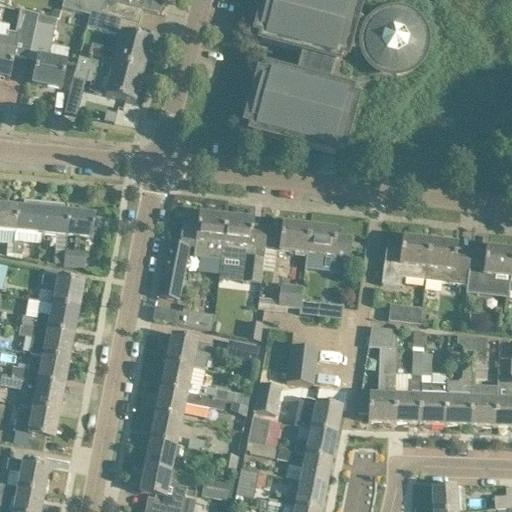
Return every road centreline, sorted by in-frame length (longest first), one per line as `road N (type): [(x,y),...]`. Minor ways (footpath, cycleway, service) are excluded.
road 1 (residential): [(511,205),(159,168)]
road 2 (residential): [(91,511),(159,168)]
road 3 (residential): [(159,168),(202,0)]
road 4 (residential): [(159,168),(0,151)]
road 5 (residential): [(393,511),(400,475),(414,466),(511,468)]
